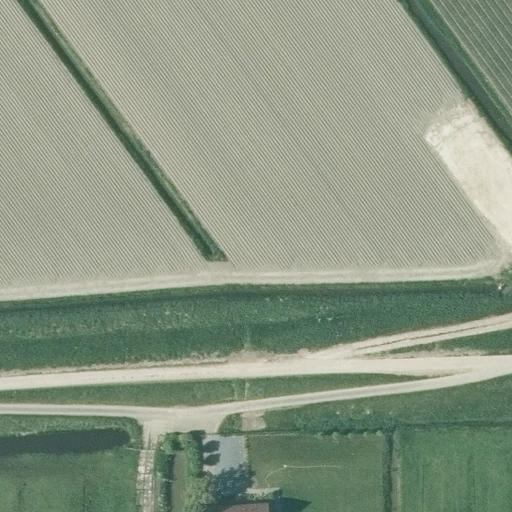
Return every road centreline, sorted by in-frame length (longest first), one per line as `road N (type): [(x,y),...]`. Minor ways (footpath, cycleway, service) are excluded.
road 1 (unclassified): [(511,358),(0,382)]
road 2 (track): [(311,365),(341,350),(511,320)]
